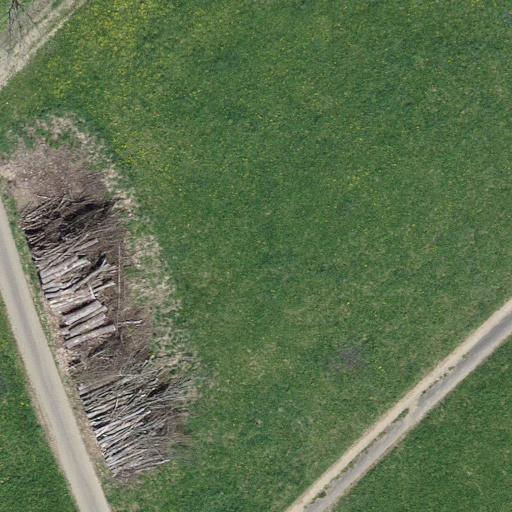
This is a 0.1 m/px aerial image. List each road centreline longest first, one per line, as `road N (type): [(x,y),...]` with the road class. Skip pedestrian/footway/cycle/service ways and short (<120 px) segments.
road 1 (track): [(327,511),(511,326),(69,0),(0,63)]
road 2 (track): [(95,511),(0,251)]
